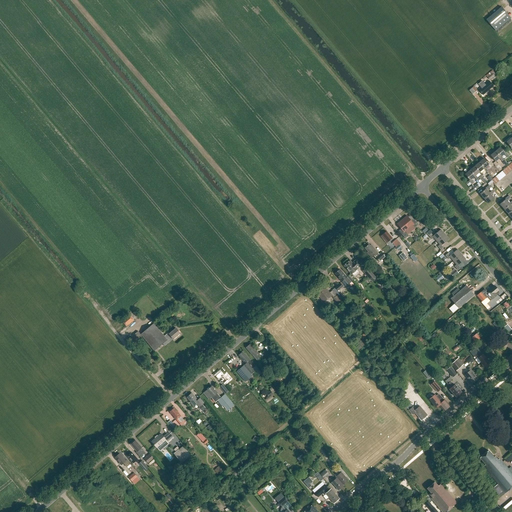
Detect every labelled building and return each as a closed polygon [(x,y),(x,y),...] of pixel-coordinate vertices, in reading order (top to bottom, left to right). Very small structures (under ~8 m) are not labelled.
[(486,20),(493,27),(508,14),(501,7),(486,20)] [(483,95),(494,86),(489,81),(486,83),(482,79),(478,83),(482,87),(478,90),(483,95)] [(495,151),(503,161),(504,160),(501,157),(504,154),(507,158),(509,156),(506,152),(505,153),(500,147),(495,151)] [(499,158),(502,162),(503,161),(495,151),(491,155),(496,161),(499,158)] [(484,158),(479,162),(487,172),(488,171),(485,167),(489,164),(484,158)] [(479,162),(474,166),(482,176),(483,175),(481,171),(483,169),(486,172),(487,172),(479,162)] [(474,166),(470,170),(478,180),(479,179),(476,175),(479,173),(482,176),(474,166)] [(469,181),(472,184),(474,183),(471,179),(474,177),(477,180),(478,180),(470,170),(465,174),(470,180),(469,181)] [(471,184),(468,187),(470,189),(472,188),(475,191),(481,186),(478,183),(473,186),(471,184)] [(486,189),(480,194),(484,199),(490,193),(489,193),(487,190),(490,187),(489,185),(485,188),(486,189)] [(490,193),(484,199),(488,204),(493,200),(494,199),(491,195),(494,192),(496,194),(500,191),(497,187),(493,190),(490,193)] [(500,204),(504,209),(510,204),(509,203),(507,200),(510,197),(509,196),(505,199),(500,204)] [(407,216),(402,220),(411,230),(414,227),(418,224),(416,222),(413,224),(407,216)] [(399,231),(405,239),(409,236),(407,234),(411,231),(410,231),(411,230),(402,220),(397,224),(401,229),(399,231)] [(431,233),(428,235),(432,239),(434,237),(437,241),(445,234),(441,229),(433,236),(431,233)] [(381,236),(386,243),(392,238),(387,231),(381,236)] [(445,234),(437,241),(440,245),(438,246),(441,250),(443,248),(441,245),(449,239),(445,234)] [(392,242),(396,247),(400,243),(397,239),(392,242)] [(374,255),(379,261),(386,256),(382,252),(379,254),(378,253),(378,252),(371,245),(370,246),(369,244),(365,248),(368,252),(367,252),(372,258),(374,255)] [(450,257),(453,261),(461,254),(457,249),(450,256),(448,253),(445,255),(448,259),(450,257)] [(399,256),(403,261),(407,258),(403,252),(399,256)] [(454,266),(457,270),(460,268),(458,266),(466,259),(461,254),(453,261),(456,265),(454,266)] [(344,266),(351,274),(357,269),(361,265),(356,259),(352,263),(350,261),(344,266)] [(367,267),(363,271),(372,281),(376,277),(367,267)] [(344,280),(348,285),(352,282),(347,277),(340,269),(335,273),(342,282),(344,280)] [(439,273),(435,278),(439,282),(443,277),(439,273)] [(321,285),(315,290),(319,295),(318,295),(324,302),(332,295),(326,289),(325,290),(321,285)] [(466,285),(451,299),(458,308),(474,295),(466,285)] [(484,289),(477,295),(482,301),(487,297),(490,300),(492,298),(492,299),(497,294),(496,293),(499,290),(495,286),(487,292),(484,289)] [(122,320),(127,326),(134,320),(134,319),(138,316),(135,311),(132,313),(131,311),(128,313),(129,314),(122,320)] [(495,321),(493,323),(498,330),(501,328),(495,321)] [(142,336),(154,351),(166,341),(166,342),(172,337),(173,339),(180,333),(176,328),(169,334),(168,333),(165,336),(154,323),(141,334),(138,331),(131,337),(135,342),(142,336)] [(508,346),(511,351),(511,350),(511,342),(509,339),(510,338),(507,336),(503,339),(505,342),(502,345),(505,348),(508,346)] [(250,344),(246,348),(252,355),(258,361),(261,365),(265,361),(262,357),(259,354),(256,351),(257,351),(250,344)] [(480,352),(475,347),(469,352),(473,357),(480,352)] [(237,371),(245,382),(253,376),(251,374),(255,371),(253,368),(255,366),(245,354),(244,354),(242,352),(239,355),(241,357),(241,358),(245,364),(244,365),(237,371)] [(478,358),(481,362),(484,366),(485,365),(487,368),(492,364),(486,358),(483,354),(478,358)] [(451,364),(456,371),(461,366),(456,360),(451,364)] [(447,370),(453,378),(457,374),(451,367),(447,370)] [(465,375),(472,384),(478,378),(473,373),(474,372),(471,369),(465,375)] [(219,381),(221,384),(224,381),(225,383),(228,381),(226,379),(220,372),(216,376),(219,380),(219,381)] [(435,389),(437,392),(441,388),(435,381),(431,384),(435,389)] [(447,384),(451,388),(450,389),(456,396),(461,392),(455,384),(454,385),(450,382),(447,384)] [(222,384),(219,387),(225,393),(228,391),(222,384)] [(218,401),(223,407),(230,401),(224,395),(221,397),(218,393),(212,385),(207,390),(213,397),(212,397),(216,402),(218,401)] [(197,404),(199,407),(204,403),(200,398),(198,400),(192,393),(187,397),(191,402),(190,402),(194,406),(197,404)] [(439,405),(444,411),(450,406),(445,400),(444,400),(439,395),(437,397),(435,394),(429,399),(436,408),(439,405)] [(420,406),(415,409),(413,406),(409,410),(413,415),(415,413),(421,420),(427,415),(420,406)] [(176,419),(181,425),(185,421),(174,408),(170,412),(176,419)] [(161,433),(152,441),(157,447),(166,440),(167,442),(173,437),(169,432),(164,436),(161,433)] [(204,442),(203,442),(205,444),(209,441),(207,439),(206,439),(201,434),(199,436),(204,442)] [(136,453),(140,457),(145,453),(141,448),(142,448),(135,440),(131,444),(137,452),(136,453)] [(183,446),(174,453),(182,463),(191,455),(183,446)] [(483,467),(505,493),(511,487),(511,472),(502,461),(501,461),(499,459),(498,460),(495,456),(494,457),(488,450),(480,458),(486,464),(483,467)] [(127,456),(133,463),(137,459),(132,452),(127,456)] [(506,462),(511,456),(511,453),(510,452),(503,459),(506,462)] [(121,464),(123,463),(126,466),(128,464),(119,453),(115,457),(121,464)] [(150,453),(144,458),(148,463),(154,458),(150,453)] [(335,459),(332,461),(339,469),(342,467),(335,459)] [(142,461),(139,464),(145,471),(149,468),(142,461)] [(330,474),(326,469),(321,474),(325,479),(330,474)] [(134,472),(129,477),(132,481),(138,476),(134,472)] [(336,477),(337,478),(344,486),(343,484),(348,480),(341,472),(336,477)] [(308,478),(303,482),(308,488),(311,486),(310,485),(312,482),(308,478)] [(332,482),(338,490),(344,486),(337,478),(332,482)] [(429,494),(432,498),(431,498),(442,511),(445,511),(457,503),(441,484),(438,486),(435,482),(427,488),(431,493),(429,494)] [(328,497),(334,503),(339,499),(328,486),(327,487),(325,484),(314,493),(318,497),(323,493),(325,494),(326,493),(329,497),(328,497)] [(282,490),(285,493),(288,497),(291,494),(287,490),(287,489),(286,487),(282,490)] [(313,498),(306,490),(303,492),(310,501),(309,501),(312,505),(316,501),(313,498)] [(278,501),(282,507),(283,506),(286,510),(291,506),(287,502),(288,501),(284,496),(278,501)] [(511,498),(511,497),(501,507),(503,509),(511,501),(511,498)] [(428,501),(425,503),(431,511),(437,511),(433,507),(428,501)]
